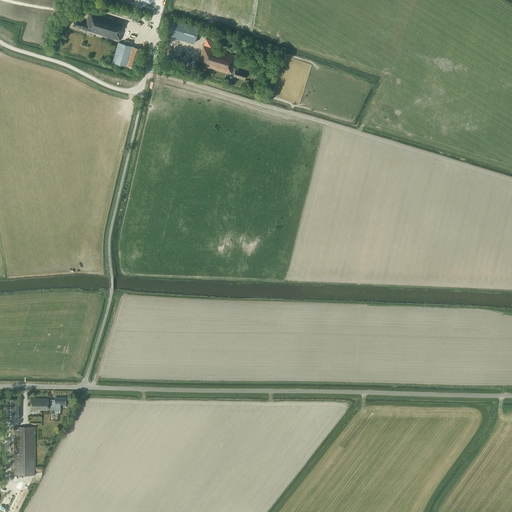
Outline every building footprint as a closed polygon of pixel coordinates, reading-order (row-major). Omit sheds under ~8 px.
[(119,41),(125,21),(89,11),(86,22),(74,19),(72,26),(89,31),(89,32),(119,41)] [(194,43),(199,28),(170,19),(165,34),(194,43)] [(213,41),(206,39),(204,45),(211,47),(213,41)] [(135,69),(141,49),(118,42),(112,62),(135,69)] [(235,69),(235,68),(234,67),(237,56),(203,46),(198,64),(230,74),(230,73),(233,74),(233,77),(244,80),(246,73),(235,69)] [(60,405),(65,405),(65,397),(54,397),(54,399),(48,399),(48,398),(30,398),(30,410),(48,410),(48,408),(54,408),(54,410),(60,410),(60,405)] [(3,419),(18,418),(18,398),(3,398),(3,419)] [(52,419),(59,417),(57,411),(50,413),(52,419)] [(14,475),(34,475),(34,426),(14,427),(14,475)]
